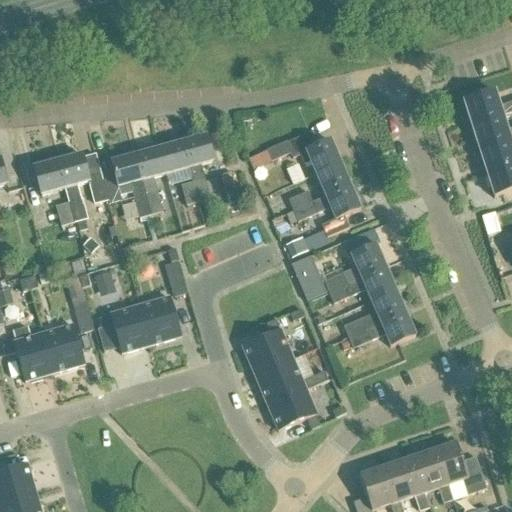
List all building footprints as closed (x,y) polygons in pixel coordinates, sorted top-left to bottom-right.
[(462,104),(470,129),(502,119),(502,120),(511,116),(511,106),(499,110),(494,95),(464,105),(464,104),(462,104)] [(470,129),(478,153),(509,143),(510,144),(511,142),(511,132),(506,134),(502,120),(502,119),(470,129)] [(310,166),(315,179),(340,168),(330,145),(316,151),(309,137),(287,147),(286,146),(267,154),(272,165),(290,157),(293,162),(300,159),(304,169),(310,166)] [(190,173),(194,187),(199,207),(210,204),(205,183),(201,170),(213,166),(206,140),(183,146),(190,173)] [(509,143),(478,153),(486,177),(511,168),(511,151),(510,144),(509,143)] [(183,146),(159,153),(166,179),(190,173),(183,146)] [(134,159),(142,186),(151,220),(163,217),(153,183),(166,179),(159,153),(134,159)] [(69,207),(74,227),(77,226),(85,224),(87,223),(78,190),(89,187),(93,201),(106,198),(102,185),(100,177),(87,180),(81,159),(57,165),(65,193),(69,207)] [(142,186),(134,159),(110,166),(114,181),(102,185),(106,198),(106,197),(109,208),(121,205),(118,193),(130,189),(142,186)] [(41,200),(65,193),(57,165),(33,172),(41,200)] [(315,179),(325,202),(350,191),(340,168),(315,179)] [(511,168),(486,177),(494,202),(495,202),(495,201),(511,194),(511,168)] [(229,210),(239,207),(230,177),(221,179),(229,210)] [(186,211),(199,207),(194,187),(181,191),(186,211)] [(312,207),(293,215),(298,226),(330,213),(334,224),(321,229),(327,242),(349,232),(344,220),(360,214),(350,191),(312,207)] [(308,196),(288,204),(293,215),(312,207),(308,196)] [(74,227),(69,207),(55,211),(61,231),(74,227)] [(286,219),(290,229),(297,226),(293,216),(286,219)] [(487,240),(500,236),(495,217),(481,221),(487,240)] [(85,224),(77,226),(79,236),(88,233),(85,224)] [(91,242),(83,250),(91,258),(99,250),(91,242)] [(285,249),(290,263),(304,258),(298,244),(285,249)] [(350,260),(356,272),(343,278),(324,286),(329,297),(385,273),(375,250),(350,260)] [(176,253),(168,256),(171,267),(177,265),(179,265),(176,253)] [(311,261),(291,269),(307,306),(308,306),(326,298),(312,262),(311,261)] [(370,306),(395,295),(385,273),(329,297),(333,308),(353,300),(365,294),(370,306)] [(94,280),(99,296),(114,292),(109,275),(94,280)] [(47,277),(38,279),(38,280),(38,281),(41,290),(50,287),(48,279),(47,277)] [(87,279),(79,281),(82,293),(90,291),(87,279)] [(35,281),(27,283),(30,295),(38,293),(35,281)] [(79,281),(66,285),(69,296),(82,293),(79,281)] [(27,283),(20,285),(23,297),(30,295),(27,283)] [(186,299),(184,290),(172,294),(174,302),(186,299)] [(375,318),(344,332),(348,342),(368,334),(380,329),(380,328),(405,318),(395,295),(370,306),(375,318)] [(170,304),(141,312),(153,351),(181,343),(170,304)] [(365,308),(337,315),(339,324),(367,316),(365,308)] [(141,312),(99,324),(99,325),(102,333),(114,330),(122,360),(153,351),(141,312)] [(302,314),(290,319),(293,326),(305,321),(302,314)] [(368,334),(348,342),(353,354),(385,340),(390,351),(415,341),(405,318),(380,328),(380,329),(368,334)] [(16,348),(2,352),(2,353),(4,360),(16,357),(25,387),(55,378),(44,339),(30,343),(26,331),(12,335),(16,348)] [(73,331),(44,339),(55,378),(84,370),(73,331)] [(281,335),(243,351),(254,379),(293,363),(281,335)] [(293,363),(254,379),(268,411),(306,395),(328,386),(324,377),(313,381),(302,386),(293,363)] [(306,395),(268,411),(278,436),(307,424),(311,434),(321,430),(306,395)] [(344,412),(332,417),(335,424),(347,419),(344,412)] [(456,448),(431,456),(443,492),(448,490),(462,485),(467,500),(486,493),(475,461),(462,466),(456,448)] [(431,456),(407,464),(420,500),(424,498),(438,493),(443,508),(453,505),(448,490),(443,492),(431,456)] [(428,511),(424,498),(420,500),(407,464),(383,473),(396,508),(400,506),(415,501),(418,511),(428,511)] [(0,508),(36,499),(27,469),(0,477),(0,508)] [(360,481),(360,480),(359,481),(367,503),(354,507),(355,511),(383,511),(391,510),(391,511),(402,511),(400,506),(396,508),(383,473),(360,481)] [(39,511),(36,499),(0,508),(0,511),(39,511)]
